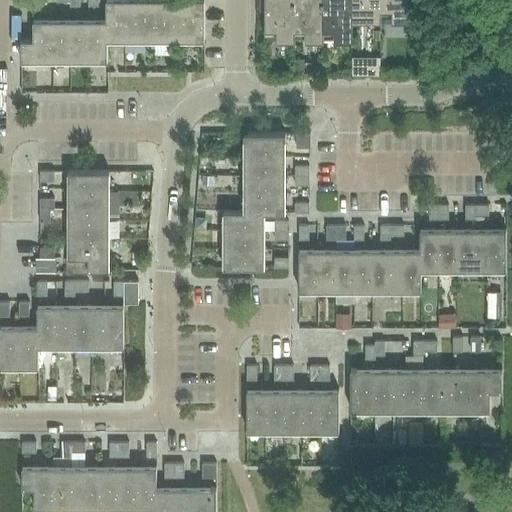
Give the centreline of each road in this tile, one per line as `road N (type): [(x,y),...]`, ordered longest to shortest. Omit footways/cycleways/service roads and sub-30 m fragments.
road 1 (residential): [(490,165),(348,165),(348,97)]
road 2 (residential): [(163,317),(176,132)]
road 3 (residential): [(0,131),(176,132)]
road 4 (residential): [(0,422),(164,421)]
road 5 (residential): [(164,421),(225,421),(226,321)]
road 6 (residential): [(390,96),(430,94),(511,66)]
road 7 (residential): [(0,131),(0,10)]
